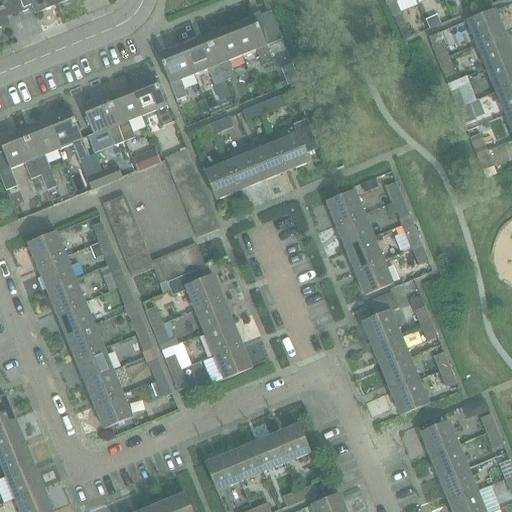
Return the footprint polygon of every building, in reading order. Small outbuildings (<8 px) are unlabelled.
[(0,0),(0,29),(10,25),(7,18),(20,13),(14,0),(0,0)] [(35,15),(57,6),(54,0),(14,0),(20,13),(32,7),(35,15)] [(396,2),(401,0),(385,0),(387,6),(388,6),(393,17),(401,14),(396,2)] [(505,35),(495,11),(467,23),(477,47),(505,35)] [(266,46),(282,40),(271,12),(255,18),(230,28),(242,56),(256,51),(263,66),(273,62),(266,46)] [(457,26),(446,31),(455,52),(466,47),(457,26)] [(242,56),(230,28),(207,37),(225,82),(235,78),(229,62),(242,56)] [(429,38),(438,62),(449,58),(439,34),(429,38)] [(511,51),(505,35),(477,47),(486,70),(511,59),(511,51)] [(225,82),(207,37),(183,47),(195,76),(208,70),(215,86),(225,82)] [(195,76),(183,47),(159,57),(177,101),(187,97),(181,81),(195,76)] [(456,74),(449,58),(438,62),(445,78),(456,74)] [(511,59),(486,70),(496,93),(511,86),(511,59)] [(155,79),(130,88),(142,117),(156,112),(163,128),(173,123),(155,79)] [(511,86),(496,93),(505,117),(511,113),(511,86)] [(130,88),(107,98),(125,143),(135,139),(128,123),(142,117),(130,88)] [(451,92),(457,109),(468,104),(461,88),(451,92)] [(125,143),(107,98),(82,108),(94,137),(108,131),(115,147),(125,143)] [(276,99),(259,106),(263,116),(280,109),(276,99)] [(475,121),(468,104),(457,109),(464,125),(475,121)] [(246,122),(263,116),(259,106),(242,113),(246,122)] [(47,122),(59,151),(73,145),(79,161),(89,157),(71,112),(47,122)] [(230,118),(213,125),(217,134),(234,127),(230,118)] [(297,135),(275,144),(286,173),(310,163),(306,155),(319,149),(307,120),(293,126),(297,135)] [(47,122),(23,132),(41,177),(48,192),(58,188),(45,157),(59,151),(47,122)] [(200,141),(217,134),(213,125),(197,132),(200,141)] [(0,153),(0,176),(6,191),(6,192),(18,187),(11,170),(25,165),(31,181),(41,177),(23,132),(0,141),(0,144),(3,153),(0,153)] [(480,135),(470,139),(477,155),(487,151),(480,135)] [(263,182),(286,173),(275,144),(252,154),(263,182)] [(171,173),(193,163),(187,150),(165,159),(171,173)] [(483,172),(483,171),(494,167),(487,151),(477,155),(483,172)] [(263,182),(252,154),(229,163),(240,192),(263,182)] [(175,183),(197,174),(193,163),(171,173),(175,183)] [(217,201),(240,192),(229,163),(205,173),(217,201)] [(107,185),(123,179),(118,167),(102,173),(107,185)] [(107,185),(102,173),(87,180),(92,191),(107,185)] [(180,195),(202,185),(197,174),(175,183),(180,195)] [(386,187),(393,204),(403,200),(396,183),(386,187)] [(184,206),(206,196),(202,185),(180,195),(184,206)] [(336,227),(364,216),(355,192),(327,204),(336,227)] [(189,217),(211,207),(206,196),(184,206),(189,217)] [(125,197),(103,206),(107,217),(129,208),(125,197)] [(410,217),(403,200),(393,204),(400,221),(410,217)] [(193,228),(215,219),(211,207),(189,217),(193,228)] [(129,208),(107,217),(112,228),(134,219),(129,208)] [(364,216),(336,227),(346,250),(374,239),(364,216)] [(134,219),(112,228),(116,239),(139,230),(134,219)] [(220,230),(217,223),(215,219),(193,228),(198,239),(220,230)] [(92,228),(99,244),(108,240),(101,224),(92,228)] [(405,233),(412,250),(421,246),(415,229),(405,233)] [(139,230),(116,239),(121,250),(143,241),(139,230)] [(38,269),(66,257),(57,234),(28,245),(38,269)] [(374,239),(346,250),(355,273),(383,262),(374,239)] [(108,240),(99,244),(106,261),(115,257),(108,240)] [(121,250),(125,261),(148,252),(143,241),(121,250)] [(196,245),(185,249),(194,272),(201,268),(205,267),(196,245)] [(428,263),(421,246),(412,250),(419,267),(428,263)] [(183,276),(194,272),(185,249),(174,254),(183,276)] [(132,278),(154,270),(151,263),(152,263),(148,252),(125,261),(132,278)] [(174,254),(162,258),(172,281),(183,276),(174,254)] [(66,257),(38,269),(47,292),(76,280),(66,257)] [(160,285),(167,282),(172,281),(162,258),(152,263),(151,263),(154,270),(160,285)] [(393,285),(383,262),(355,273),(365,297),(393,285)] [(109,293),(118,290),(127,286),(120,269),(111,273),(108,267),(100,271),(109,293)] [(201,268),(194,272),(183,276),(172,281),(167,282),(168,284),(167,284),(172,298),(187,291),(195,312),(224,300),(214,277),(206,280),(202,269),(201,268)] [(76,280),(47,292),(57,315),(85,303),(76,280)] [(127,286),(118,290),(125,307),(134,303),(127,286)] [(393,294),(368,304),(375,319),(362,324),(372,347),(400,336),(391,314),(399,310),(393,294)] [(195,312),(205,335),(233,323),(224,300),(195,312)] [(66,338),(94,326),(85,303),(57,315),(66,338)] [(146,312),(153,329),(163,325),(156,308),(146,312)] [(431,323),(425,308),(414,312),(421,328),(431,323)] [(137,336),(146,332),(139,315),(130,319),(137,336)] [(242,346),(233,323),(205,335),(214,358),(242,346)] [(431,323),(421,328),(427,343),(437,339),(431,323)] [(163,325),(153,329),(160,346),(169,342),(163,325)] [(94,326),(66,338),(76,361),(104,349),(94,326)] [(153,349),(146,332),(137,336),(144,353),(153,349)] [(400,336),(372,347),(381,370),(410,359),(400,336)] [(177,339),(169,342),(160,346),(172,375),(185,369),(185,368),(195,364),(192,356),(185,359),(177,339)] [(252,370),(242,346),(214,358),(224,381),(252,370)] [(104,349),(76,361),(85,384),(113,372),(104,349)] [(450,369),(443,354),(433,358),(440,373),(450,369)] [(391,393),(419,382),(410,359),(381,370),(391,393)] [(149,365),(155,382),(165,378),(158,361),(149,365)] [(172,375),(179,392),(188,388),(182,372),(186,370),(185,369),(172,375)] [(450,369),(440,373),(446,389),(456,385),(450,369)] [(113,372),(85,384),(94,407),(123,395),(113,372)] [(172,395),(165,378),(155,382),(162,399),(172,395)] [(401,417),(429,405),(419,382),(391,393),(401,417)] [(132,419),(123,395),(94,407),(104,430),(132,419)] [(6,397),(0,399),(0,426),(15,421),(6,397)] [(480,420),(486,435),(497,431),(490,415),(480,420)] [(15,421),(0,426),(0,453),(25,444),(15,421)] [(430,458),(459,447),(449,423),(421,435),(430,458)] [(298,426),(275,436),(286,464),(310,454),(298,426)] [(497,431),(486,435),(493,451),(503,446),(497,431)] [(275,436),(252,445),(264,473),(286,464),(275,436)] [(25,444),(0,453),(0,463),(6,478),(34,466),(25,444)] [(252,445),(229,455),(241,483),(264,473),(252,445)] [(459,447),(430,458),(440,481),(468,469),(459,447)] [(217,493),(241,483),(229,455),(205,464),(217,493)] [(499,466),(505,481),(511,478),(511,468),(509,461),(499,466)] [(34,466),(6,478),(15,501),(44,489),(34,466)] [(468,469),(440,481),(449,504),(477,492),(468,469)] [(302,502),(318,496),(313,485),(298,492),(302,502)] [(53,511),(44,489),(15,501),(19,511),(53,511)] [(302,502),(298,492),(283,498),(287,509),(302,502)] [(485,511),(477,492),(449,504),(452,511),(485,511)] [(191,511),(184,494),(161,504),(164,511),(191,511)] [(252,511),(270,511),(264,495),(252,500),(256,509),(252,511)] [(346,511),(340,495),(311,507),(313,511),(346,511)]
